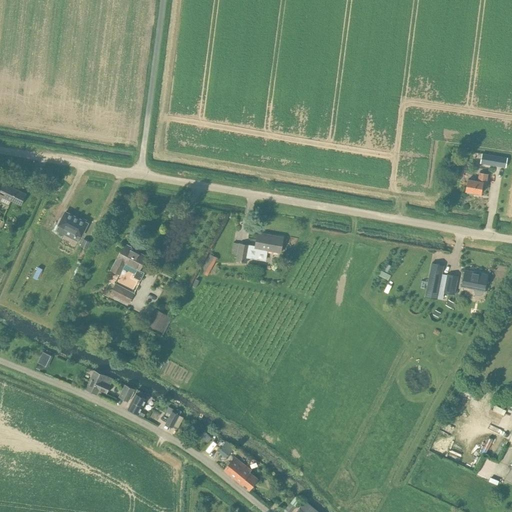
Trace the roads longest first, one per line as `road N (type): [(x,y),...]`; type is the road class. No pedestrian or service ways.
road 1 (unclassified): [(511,239),(0,152)]
road 2 (unclassified): [(265,511),(157,434),(0,363)]
